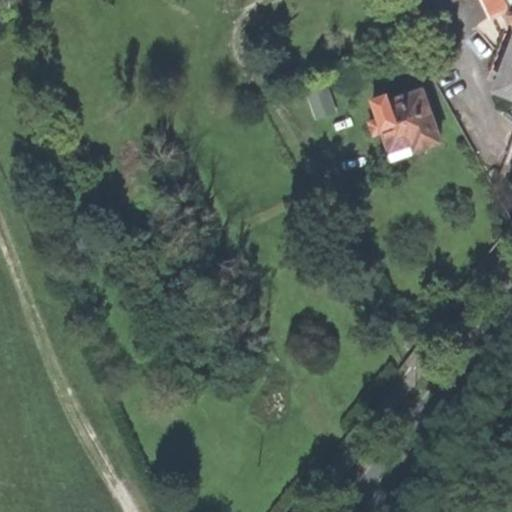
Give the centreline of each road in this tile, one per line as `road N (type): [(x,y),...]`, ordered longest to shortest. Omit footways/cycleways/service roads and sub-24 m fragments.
road 1 (track): [(133,511),(64,391),(0,225)]
road 2 (secondary): [(511,310),(354,511)]
